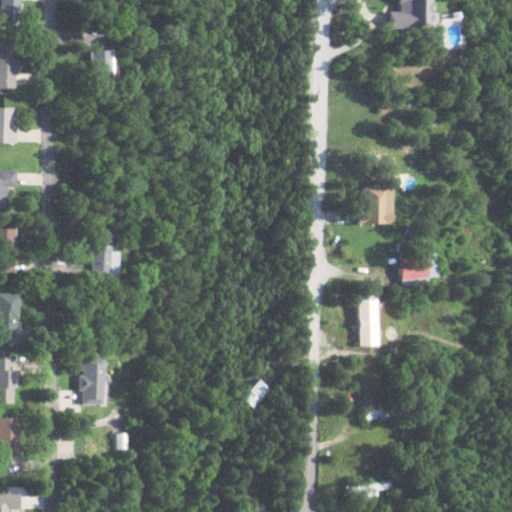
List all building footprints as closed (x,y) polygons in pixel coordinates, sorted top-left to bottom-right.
[(17,0),(0,0),(0,23),(16,24),(17,0)] [(387,28),(428,27),(427,0),(394,0),(395,10),(386,10),(387,28)] [(0,40),(0,86),(13,87),(13,41),(0,40)] [(86,50),(87,78),(106,78),(105,49),(86,50)] [(0,141),(12,142),(13,107),(0,106),(0,141)] [(13,168),(0,168),(0,207),(3,208),(3,186),(14,185),(13,168)] [(392,223),(391,186),(359,187),(360,224),(392,223)] [(10,227),(0,227),(0,271),(8,272),(8,254),(10,254),(10,227)] [(112,250),(104,250),(104,233),(85,233),(85,278),(113,278),(112,250)] [(437,275),(435,250),(398,253),(401,279),(437,275)] [(13,292),(0,291),(0,335),(6,336),(6,340),(12,340),(13,292)] [(376,294),(357,295),(358,345),(378,344),(376,294)] [(0,356),(0,402),(9,402),(9,388),(13,388),(12,368),(7,368),(7,356),(0,356)] [(97,404),(99,358),(78,357),(77,374),(74,374),(73,390),(77,390),(77,403),(97,404)] [(239,396),(250,408),(269,390),(258,378),(239,396)] [(0,417),(0,458),(15,458),(15,417),(0,417)] [(375,490),(389,488),(388,480),(357,485),(358,497),(376,495),(375,490)] [(16,492),(0,492),(0,511),(8,511),(8,509),(17,508),(16,492)]
